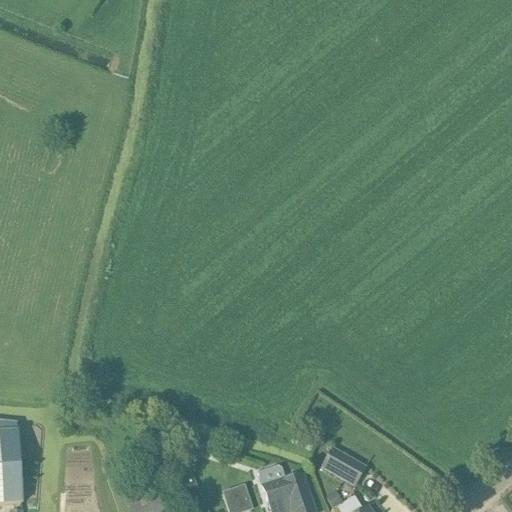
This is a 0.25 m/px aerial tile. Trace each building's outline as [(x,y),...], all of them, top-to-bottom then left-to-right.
[(0,507),(22,506),(17,432),(0,433),(0,507)] [(320,470),(354,490),(366,469),(332,449),(320,470)] [(313,511),(302,477),(285,483),(280,468),(257,475),(269,511),(287,505),(289,511),(313,511)] [(175,511),(161,472),(119,488),(128,511),(175,511)] [(249,486),(225,490),(228,511),(253,511),(254,511),(249,486)] [(369,511),(367,508),(362,511),(354,498),(336,510),(336,511),(369,511)]
